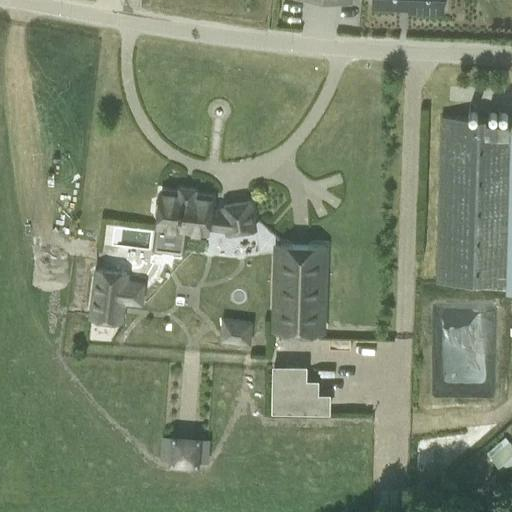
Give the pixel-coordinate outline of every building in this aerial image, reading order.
[(371,0),(371,3),(406,5),(407,9),(443,9),(443,0),(371,0)] [(455,108),(470,108),(469,90),(455,90),(455,108)] [(440,136),(435,282),(501,284),(501,290),(510,290),(511,290),(511,117),(440,116),(440,136)] [(157,215),(156,225),(206,232),(207,226),(226,228),(226,231),(253,226),(249,201),(222,205),(223,210),(209,209),(211,196),(194,194),(195,190),(178,188),(177,192),(161,189),(159,200),(154,202),(153,211),(157,215)] [(275,244),(273,329),(322,330),(324,246),(275,244)] [(129,271),(93,266),(87,317),(123,321),(129,271)] [(231,342),(236,319),(207,313),(203,336),(231,342)] [(503,473),(511,465),(511,446),(503,437),(485,453),(503,473)]
